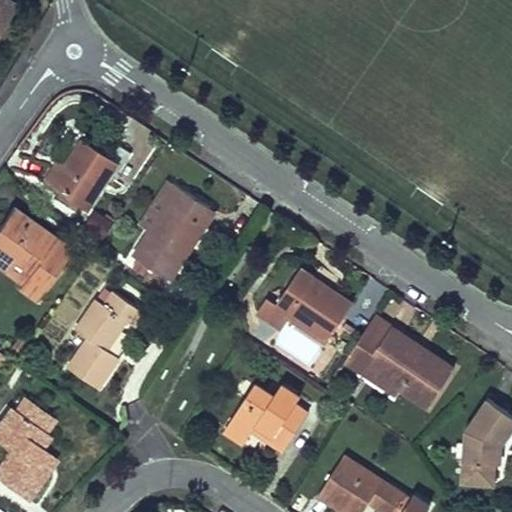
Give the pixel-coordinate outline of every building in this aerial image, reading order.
[(0,24),(11,10),(2,3),(0,4),(0,24)] [(102,160),(69,137),(47,170),(36,162),(25,178),(68,208),(102,160)] [(156,195),(117,250),(151,274),(190,219),(156,195)] [(51,247),(0,212),(0,257),(14,267),(7,278),(1,286),(17,297),(51,247)] [(14,267),(0,257),(0,273),(7,278),(14,267)] [(270,326),(279,312),(316,337),(342,299),(322,284),(317,291),(300,279),(305,272),(290,262),(263,301),(253,315),(270,326)] [(93,303),(83,297),(62,330),(70,336),(71,337),(51,368),(85,390),(105,359),(92,349),(109,323),(118,329),(131,309),(101,289),(93,303)] [(383,329),(354,367),(367,376),(386,390),(413,410),(441,370),(421,356),(417,362),(405,353),(409,347),(383,329)] [(421,356),(409,347),(405,353),(417,362),(421,356)] [(386,390),(367,376),(361,384),(381,398),(386,390)] [(246,381),(220,421),(242,436),(245,432),(252,421),(268,432),(261,442),(274,451),(287,433),(274,424),(289,400),(294,394),(271,378),(262,392),(246,381)] [(456,429),(451,484),(480,487),(488,440),(497,439),(511,417),(481,399),(456,429)] [(274,424),(287,433),(303,409),(289,400),(274,424)] [(16,460),(32,437),(0,415),(0,494),(11,502),(33,471),(16,460)] [(242,436),(220,421),(215,428),(238,443),(242,436)] [(268,432),(252,421),(245,432),(261,442),(268,432)] [(416,511),(420,507),(336,449),(310,488),(344,511),(352,511),(363,499),(381,511),(416,511)]
